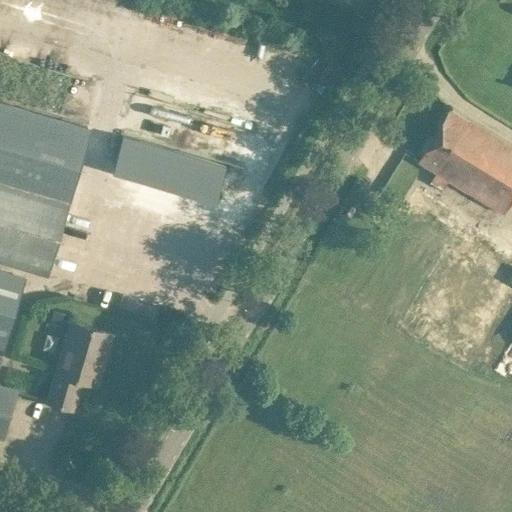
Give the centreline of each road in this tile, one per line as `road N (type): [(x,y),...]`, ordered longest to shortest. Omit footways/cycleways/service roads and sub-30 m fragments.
road 1 (tertiary): [(132,511),(442,0)]
road 2 (unclassified): [(123,511),(0,474)]
